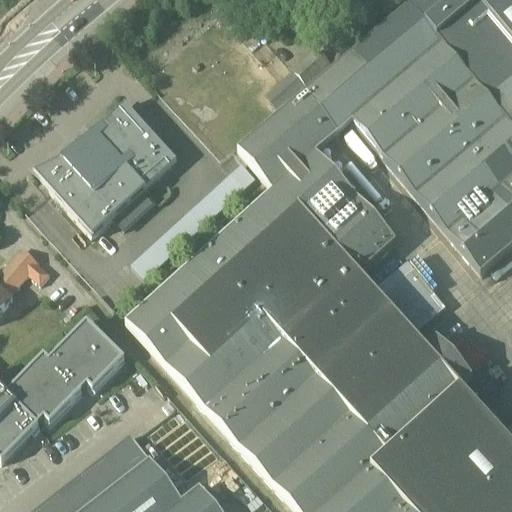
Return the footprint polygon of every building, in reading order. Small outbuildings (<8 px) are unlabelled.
[(126,331),(289,511),(511,511),(511,345),(470,384),(435,345),(423,356),(356,283),(393,249),(313,161),(351,129),(476,281),(511,250),(511,219),(505,212),(511,206),(511,194),(508,189),(511,185),(511,108),(499,93),(482,106),(431,44),(466,16),(511,72),(511,0),(413,0),(401,11),(405,15),(301,100),(303,102),(237,158),(273,198),(126,331)] [(347,30),(322,51),(336,69),(362,47),(347,30)] [(315,53),(291,75),(308,94),(332,72),(315,53)] [(39,187),(91,244),(176,167),(124,110),(39,187)] [(0,277),(0,318),(5,312),(2,310),(28,279),(40,290),(49,278),(20,254),(0,277)] [(0,394),(0,468),(1,469),(43,426),(49,431),(87,393),(92,398),(124,365),(86,328),(48,367),(43,362),(5,400),(0,394)] [(147,401),(157,393),(154,389),(144,398),(147,401)] [(157,393),(147,401),(156,414),(167,406),(157,393)] [(213,511),(197,490),(179,504),(129,440),(36,511),(213,511)]
